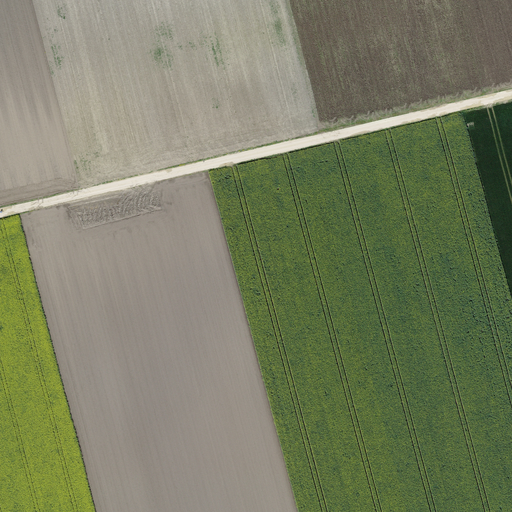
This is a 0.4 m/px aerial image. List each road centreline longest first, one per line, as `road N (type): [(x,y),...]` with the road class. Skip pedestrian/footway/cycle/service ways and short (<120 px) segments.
road 1 (motorway): [(511,28),(0,148)]
road 2 (motorway): [(0,181),(511,61)]
road 3 (track): [(0,212),(511,94)]
